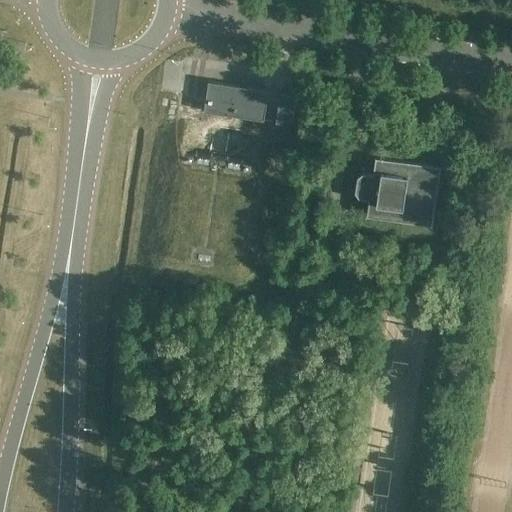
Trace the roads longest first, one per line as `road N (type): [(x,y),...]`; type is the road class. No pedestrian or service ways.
road 1 (unclassified): [(65,511),(71,234)]
road 2 (unclassified): [(71,234),(0,498)]
